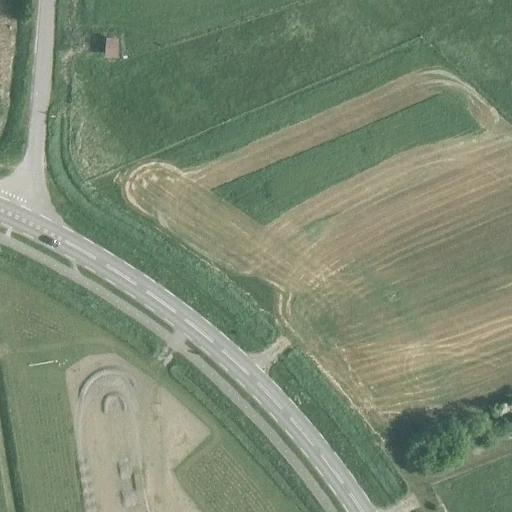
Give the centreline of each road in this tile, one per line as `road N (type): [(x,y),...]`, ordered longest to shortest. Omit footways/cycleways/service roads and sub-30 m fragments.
road 1 (secondary): [(359,511),(300,430),(197,330),(17,214)]
road 2 (unclassified): [(17,214),(32,167),(48,0)]
